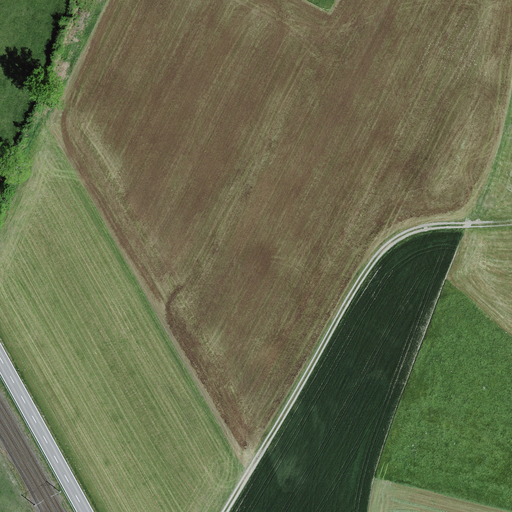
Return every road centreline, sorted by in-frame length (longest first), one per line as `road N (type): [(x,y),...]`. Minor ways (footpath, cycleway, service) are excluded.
road 1 (track): [(227,511),(379,257),(423,227),(511,222)]
road 2 (secondary): [(84,511),(0,358)]
